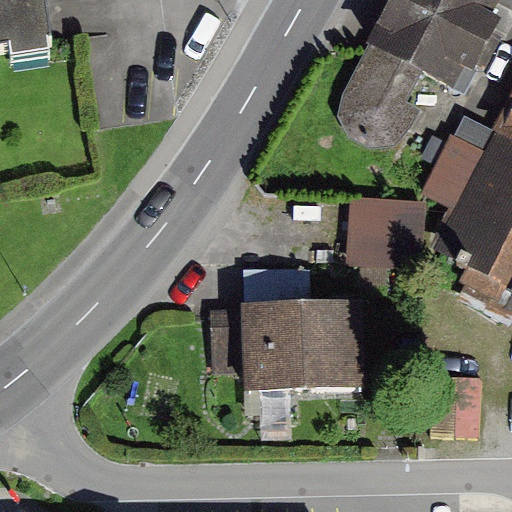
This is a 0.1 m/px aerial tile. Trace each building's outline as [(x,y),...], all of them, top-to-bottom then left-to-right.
[(0,0),(0,74),(75,67),(67,0),(0,0)] [(511,29),(511,0),(402,0),(338,107),(347,134),(363,150),(391,150),(418,128),(426,113),(414,102),(426,74),(474,93),(511,29)] [(461,212),(445,242),(511,277),(511,117),(491,158),(460,142),(431,197),(461,212)] [(419,205),(354,205),(354,268),(419,268),(419,205)] [(373,315),(206,321),(209,401),(377,395),(373,315)] [(485,435),(486,380),(442,379),(441,434),(485,435)]
